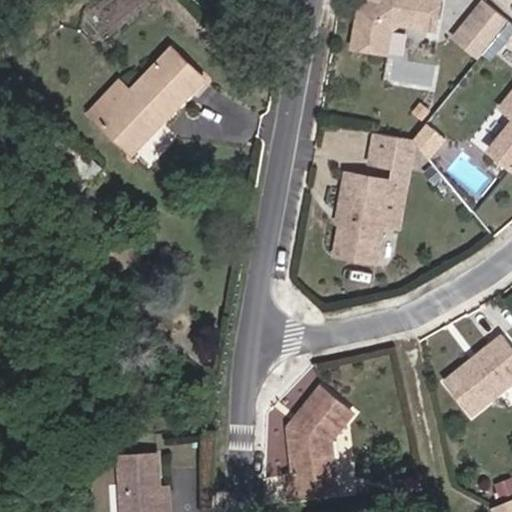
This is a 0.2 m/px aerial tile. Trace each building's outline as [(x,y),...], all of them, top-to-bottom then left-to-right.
[(379,0),(359,17),(354,49),(389,55),(393,32),(409,25),(437,29),(440,0),(379,0)] [(509,19),(486,0),(482,0),(452,34),(477,55),(509,19)] [(511,174),(511,79),(511,80),(491,107),(504,118),(481,150),(511,174)] [(156,150),(162,153),(196,103),(160,80),(129,125),(103,164),(130,184),(145,164),(156,150)] [(94,157),(103,164),(129,125),(119,119),(94,157)] [(418,139),(436,154),(450,135),(432,121),(418,139)] [(388,154),(390,137),(375,136),(373,152),(388,154)] [(156,150),(145,164),(152,168),(162,153),(156,150)] [(328,193),(320,254),(357,260),(370,180),(324,175),(321,191),(328,193)] [(93,232),(108,210),(72,184),(56,207),(93,232)] [(487,342),(430,389),(457,420),(511,374),(487,342)] [(280,499),(324,495),(324,439),(341,413),(308,390),(283,428),(285,475),(277,476),(280,499)] [(114,511),(147,511),(146,473),(114,474),(114,511)] [(511,511),(511,501),(510,496),(476,510),(476,511),(511,511)]
